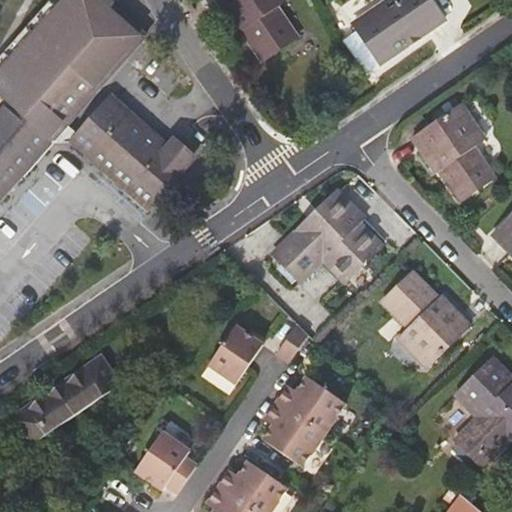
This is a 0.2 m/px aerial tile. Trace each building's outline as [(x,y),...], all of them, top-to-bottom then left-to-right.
[(56,0),(45,12),(0,62),(0,189),(47,138),(143,32),(117,8),(122,3),(119,0),(56,0)] [(284,2),(282,0),(218,0),(212,4),(234,36),(237,34),(258,65),(293,42),(271,11),(284,2)] [(438,24),(421,0),(390,0),(350,27),(376,66),(438,24)] [(72,129),(157,34),(122,3),(117,8),(143,32),(47,138),(0,189),(0,208),(59,144),(71,144),(150,217),(158,208),(127,180),(79,135),(72,129)] [(115,97),(79,135),(127,180),(158,208),(195,166),(195,159),(179,144),(172,151),(115,97)] [(457,111),(408,144),(430,177),(433,174),(455,205),(489,182),(468,152),(479,143),(457,111)] [(361,224),(334,196),(271,258),(298,287),(321,265),(342,286),(379,250),(357,228),(361,224)] [(511,216),(489,239),(511,263),(511,216)] [(436,303),(410,277),(382,305),(407,332),(396,341),(425,370),(467,328),(439,301),(436,303)] [(300,328),(293,321),(272,352),(285,360),(304,332),(300,328)] [(259,343),(231,324),(204,364),(232,382),(241,369),(259,343)] [(11,415),(30,441),(49,428),(80,407),(95,396),(114,384),(96,358),(11,415)] [(511,382),(494,364),(492,363),(455,398),(477,421),(455,442),(482,470),(511,440),(511,382)] [(347,401),(307,374),(297,388),(294,393),(286,388),(277,400),(325,432),(347,401)] [(297,388),(289,383),(286,388),(294,393),(297,388)] [(325,432),(277,400),(269,412),(277,417),(274,422),(264,437),(303,464),(325,432)] [(277,417),(269,412),(266,416),(274,422),(277,417)] [(187,448),(159,430),(132,469),(160,488),(164,483),(175,490),(194,462),(183,455),(187,448)] [(270,511),(290,484),(250,457),(240,472),(237,476),(229,471),(220,483),(263,511),(270,511)] [(240,472),(232,466),(229,471),(237,476),(240,472)] [(263,511),(220,483),(212,495),(220,500),(217,505),(212,511),(263,511)] [(484,511),(475,504),(459,491),(443,511),(484,511)] [(220,500),(212,495),(209,500),(217,505),(220,500)]
